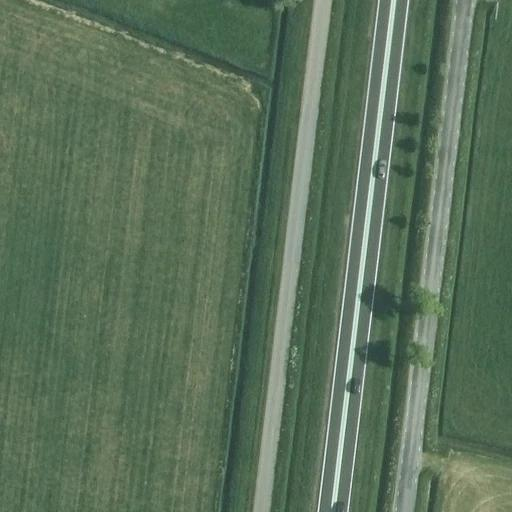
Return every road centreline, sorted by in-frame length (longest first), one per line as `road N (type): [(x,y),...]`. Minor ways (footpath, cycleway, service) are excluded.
road 1 (tertiary): [(404,511),(466,0)]
road 2 (unclassified): [(262,511),(323,0)]
road 3 (trunk): [(333,511),(394,0)]
